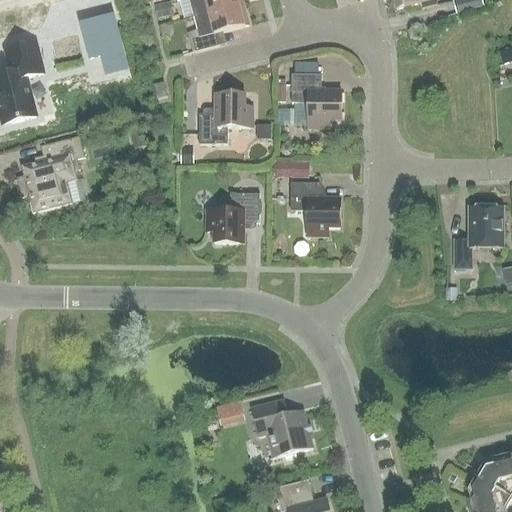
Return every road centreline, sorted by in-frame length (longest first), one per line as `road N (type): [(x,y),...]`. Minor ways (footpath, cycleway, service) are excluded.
road 1 (residential): [(309,333),(283,313),(226,300),(17,296)]
road 2 (residential): [(380,170),(376,57),(354,34),(309,26),(292,0)]
road 3 (residential): [(369,511),(334,375),(309,333)]
road 4 (residential): [(309,333),(363,274),(377,226),(380,170)]
road 5 (residential): [(380,170),(511,169)]
